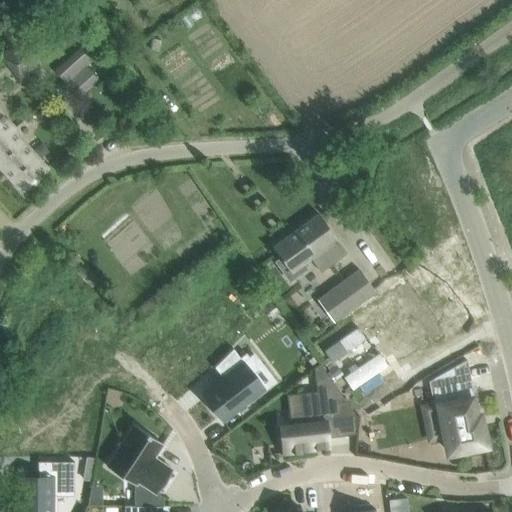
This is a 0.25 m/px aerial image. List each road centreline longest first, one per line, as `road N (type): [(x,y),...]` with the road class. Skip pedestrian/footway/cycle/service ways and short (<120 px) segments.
road 1 (unclassified): [(0,261),(22,229),(85,175),(148,154),(287,144),(368,125),(511,29)]
road 2 (residential): [(235,501),(284,471),(316,465),(511,478)]
road 3 (residential): [(443,147),(511,347)]
road 4 (residential): [(235,501),(164,402),(105,343)]
